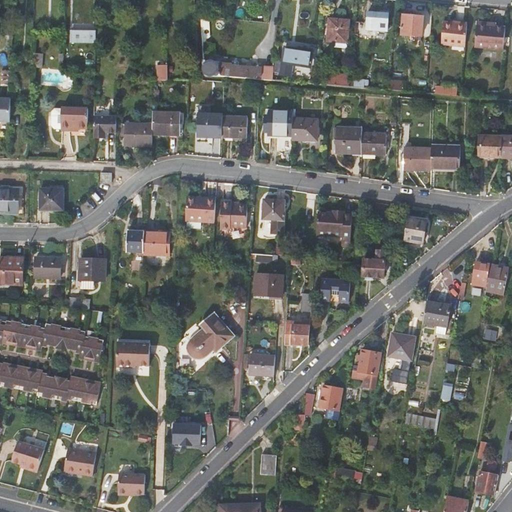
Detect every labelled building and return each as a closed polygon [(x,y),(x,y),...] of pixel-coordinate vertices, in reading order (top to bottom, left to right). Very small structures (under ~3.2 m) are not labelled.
[(368,23),(356,22),(354,35),(377,37),(377,30),(387,31),(389,12),(381,11),(378,14),(368,13),(368,23)] [(413,20),(403,20),(402,34),(421,36),(422,18),(414,17),(413,20)] [(347,43),(349,21),(329,19),(327,41),(347,43)] [(453,23),(444,23),(442,45),(466,47),(468,26),(468,24),(453,23)] [(506,28),(496,27),(496,24),(478,23),(475,47),(504,50),(506,28)] [(71,41),(96,43),(96,32),(71,32),(71,41)] [(296,55),(286,53),(283,74),(289,75),(291,63),(309,67),(311,53),(296,51),(296,55)] [(43,55),(34,55),(33,68),(42,69),(43,55)] [(219,62),(203,61),(204,75),(246,79),(246,66),(232,65),(232,64),(219,63),(219,62)] [(156,66),(156,81),(168,80),(168,76),(168,65),(156,66)] [(73,87),(73,70),(42,68),(41,85),(73,87)] [(324,82),(324,86),(350,88),(350,84),(348,84),(349,76),(327,75),(327,82),(324,82)] [(405,83),(390,81),(389,90),(404,92),(405,83)] [(446,89),(446,96),(458,98),(458,92),(455,92),(455,89),(446,89)] [(0,121),(10,121),(11,99),(0,98),(0,121)] [(62,131),(71,131),(71,129),(80,129),(88,129),(88,109),(62,108),(62,109),(62,129),(62,130),(62,131)] [(266,135),(292,137),(292,135),(269,133),(270,109),(266,108),(266,135)] [(62,129),(62,109),(56,109),(52,113),(52,126),(55,129),(62,130),(62,129)] [(269,133),(292,135),(294,113),(294,110),(270,109),(269,133)] [(181,114),(154,112),(153,124),(153,134),(179,135),(181,114)] [(315,114),(294,113),(292,135),(292,137),(292,139),(314,140),(315,114)] [(198,136),(222,137),(224,118),(223,116),(199,115),(198,136)] [(118,117),(95,117),(94,140),(105,140),(105,134),(117,134),(118,117)] [(248,119),(224,118),(222,137),(247,139),(248,119)] [(124,144),(152,146),(153,134),(153,124),(125,123),(124,144)] [(336,150),(362,152),(362,132),(363,127),(337,125),(336,150)] [(386,133),(362,132),(362,152),(385,153),(386,133)] [(477,158),(501,159),(502,138),(502,137),(478,136),(477,158)] [(511,138),(502,138),(501,159),(511,158),(511,138)] [(403,168),(431,170),(431,167),(432,147),(404,146),(403,168)] [(460,147),(432,146),(432,147),(431,167),(459,168),(460,147)] [(112,183),(113,173),(101,173),(101,183),(112,183)] [(19,213),(7,213),(7,215),(24,216),(25,193),(19,193),(19,188),(0,187),(0,212),(5,213),(5,209),(19,209),(19,213)] [(62,210),(63,190),(40,189),(39,209),(62,210)] [(197,202),(197,198),(188,198),(186,222),(215,224),(217,201),(207,200),(203,200),(203,202),(197,202)] [(233,206),(233,203),(233,200),(223,199),(221,230),(231,230),(231,228),(247,229),(248,207),(240,206),(233,206)] [(282,234),(285,201),(265,199),(264,218),(271,219),(270,233),(282,234)] [(344,209),(333,208),(333,210),(327,210),(318,210),(317,232),(342,234),(342,244),(351,244),(352,212),(344,211),(344,209)] [(428,221),(407,218),(403,241),(423,245),(428,221)] [(134,267),(145,268),(145,254),(146,232),(146,229),(132,229),(132,231),(129,231),(127,251),(135,252),(134,267)] [(172,233),(146,232),(145,254),(171,256),(172,233)] [(376,258),(365,258),(364,258),(363,278),(373,279),(373,275),(383,276),(383,267),(386,267),(387,262),(384,262),(385,248),(376,247),(376,258)] [(0,256),(0,262),(0,279),(13,280),(13,283),(23,283),(25,257),(0,256)] [(61,277),(61,257),(38,256),(36,276),(61,277)] [(105,281),(106,259),(81,259),(80,280),(105,281)] [(490,265),(479,264),(479,267),(475,267),(472,285),(482,287),(481,294),(485,295),(486,293),(490,265)] [(509,271),(491,267),(486,293),(504,296),(509,271)] [(282,295),(283,275),(256,274),(255,293),(282,295)] [(349,301),(351,280),(323,279),(322,299),(331,300),(331,295),(340,295),(340,300),(349,301)] [(311,312),(313,294),(303,294),(301,311),(311,312)] [(71,299),(71,308),(91,310),(91,300),(71,299)] [(452,306),(427,301),(424,321),(448,326),(452,306)] [(203,357),(212,348),(218,344),(220,347),(234,336),(217,316),(204,328),(207,332),(194,344),(191,347),(190,350),(190,352),(191,355),(193,357),(196,358),(199,358),(201,358),(203,357)] [(1,322),(2,319),(0,318),(0,340),(5,342),(6,340),(44,348),(45,344),(50,345),(51,342),(60,344),(59,347),(68,349),(69,346),(79,348),(78,351),(83,352),(81,357),(102,361),(105,342),(98,341),(99,338),(91,336),(91,340),(86,339),(87,335),(87,334),(81,333),(82,328),(73,327),(72,331),(63,329),(64,325),(53,323),(52,327),(47,326),(47,327),(46,330),(40,329),(41,326),(32,324),(32,327),(21,325),(22,322),(11,320),(11,323),(7,322),(7,323),(1,322)] [(302,322),(286,321),(285,343),(310,345),(312,319),(302,319),(302,322)] [(411,361),(415,338),(392,334),(389,356),(411,361)] [(422,334),(420,347),(434,350),(436,336),(422,334)] [(132,366),(137,366),(149,366),(150,342),(118,341),(117,368),(132,368),(132,366)] [(377,374),(381,353),(362,350),(358,371),(367,373),(364,390),(374,392),(377,374)] [(248,372),(274,374),(276,354),(250,353),(248,372)] [(481,357),(474,356),(472,367),(480,368),(481,357)] [(397,359),(394,380),(407,382),(410,361),(397,359)] [(0,382),(0,381),(5,382),(5,386),(14,388),(15,383),(27,385),(25,390),(35,392),(36,387),(41,388),(40,391),(44,392),(43,396),(54,398),(55,394),(66,396),(66,400),(69,401),(69,398),(73,399),(74,395),(84,397),(83,401),(92,403),(93,399),(99,401),(102,382),(79,377),(79,379),(72,378),(72,380),(68,379),(68,376),(61,375),(60,378),(49,375),(50,372),(45,371),(45,369),(6,360),(5,362),(0,361),(0,382)] [(464,360),(463,366),(471,368),(473,361),(464,360)] [(443,398),(451,399),(453,383),(444,382),(443,398)] [(324,386),(322,392),(322,396),(320,406),(328,407),(327,417),(339,419),(341,410),(339,409),(342,389),(324,386)] [(315,394),(306,394),(305,414),(310,414),(311,408),(312,408),(315,394)] [(296,428),(304,429),(305,415),(296,415),(296,428)] [(419,418),(407,416),(405,424),(418,426),(419,418)] [(202,422),(171,421),(170,442),(200,443),(202,422)] [(511,422),(509,422),(503,459),(511,460),(511,422)] [(495,430),(493,439),(503,440),(504,432),(495,430)] [(146,442),(147,435),(140,434),(138,440),(146,442)] [(378,438),(370,436),(368,450),(376,451),(378,438)] [(44,451),(18,444),(13,461),(20,463),(26,465),(25,469),(38,473),(44,451)] [(67,450),(63,471),(81,475),(81,477),(91,479),(96,456),(67,450)] [(276,475),(277,455),(263,454),(262,474),(276,475)] [(476,491),(495,495),(499,476),(490,475),(490,472),(487,471),(487,474),(480,473),(476,491)] [(117,476),(117,495),(135,495),(143,495),(143,476),(117,476)] [(467,511),(470,501),(447,497),(444,511),(467,511)]
